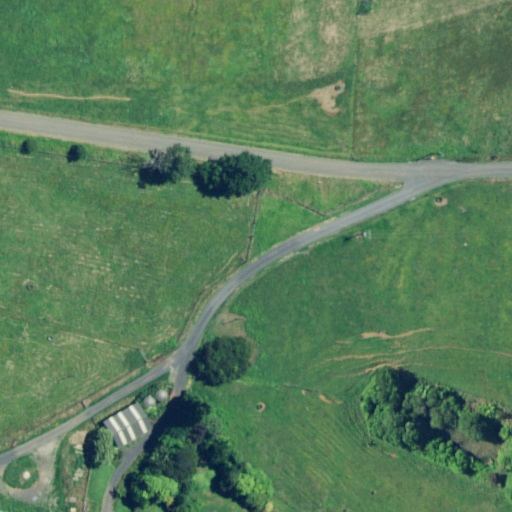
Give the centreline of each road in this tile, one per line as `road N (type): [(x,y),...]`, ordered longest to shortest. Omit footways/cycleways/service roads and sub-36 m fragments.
road 1 (residential): [(432,180),(266,260),(218,298),(173,400),(118,476),(105,511)]
road 2 (residential): [(432,180),(0,116)]
